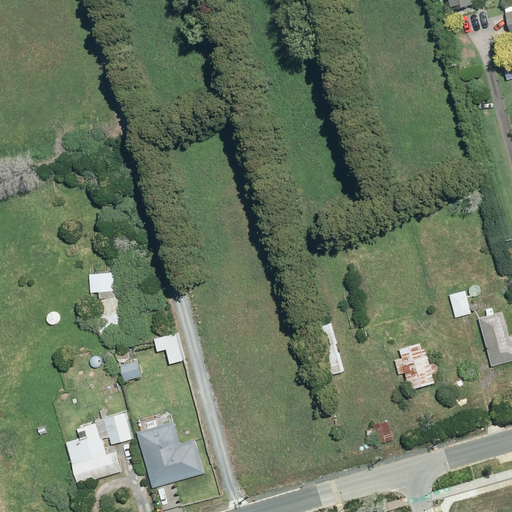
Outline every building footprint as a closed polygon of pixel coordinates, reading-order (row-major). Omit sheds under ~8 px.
[(473,0),(446,0),(449,10),(475,4),(473,0)] [(120,270),(87,279),(102,336),(135,328),(120,270)] [(462,287),(446,292),(453,318),(469,314),(462,287)] [(501,311),(476,318),(489,365),(511,358),(511,342),(509,343),(501,311)] [(328,320),(311,324),(323,377),(340,373),(328,320)] [(159,351),(167,349),(172,364),(186,360),(182,345),(181,342),(178,331),(155,337),(159,351)] [(421,341),(397,347),(408,392),(433,385),(421,341)] [(138,357),(120,362),(125,381),(144,375),(138,357)] [(93,374),(74,379),(77,391),(96,386),(93,374)] [(83,438),(68,442),(78,482),(113,473),(103,437),(111,435),(114,445),(133,440),(126,413),(80,425),(83,438)] [(175,421),(137,430),(151,487),(202,475),(194,441),(180,444),(175,421)] [(395,440),(391,422),(374,425),(375,428),(367,430),(369,437),(378,435),(380,443),(395,440)]
